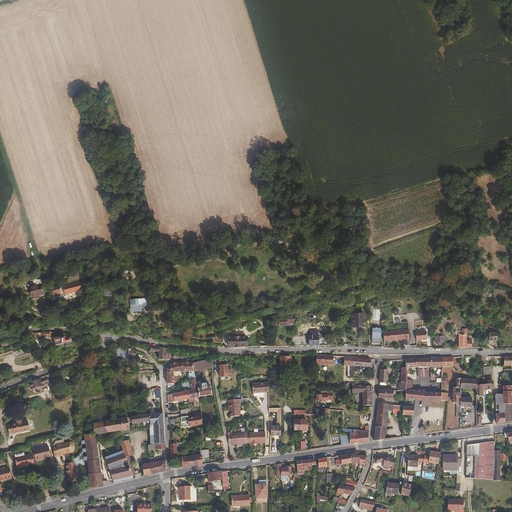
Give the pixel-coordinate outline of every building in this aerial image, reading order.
[(80,282),(68,285),(69,288),(68,289),(69,293),(82,290),(80,282)] [(36,286),(31,287),(35,297),(36,297),(36,296),(43,294),(40,285),(36,286)] [(350,314),(351,326),(362,326),(362,314),(350,314)] [(275,320),(276,325),(291,324),(293,320),(293,316),(286,316),(286,319),(275,320)] [(369,328),(371,345),(381,345),(380,338),(379,338),(379,329),(378,328),(369,328)] [(465,340),(465,329),(460,329),(460,334),(454,334),(454,337),(457,337),(457,347),(457,348),(466,347),(470,347),(470,340),(465,340)] [(404,344),(409,346),(408,330),(382,331),(383,340),(403,339),(404,344)] [(426,330),(415,331),(416,340),(426,339),(426,330)] [(39,338),(37,332),(30,332),(31,334),(33,340),(39,338)] [(497,340),(496,332),(488,332),(488,340),(497,340)] [(308,335),(308,344),(321,344),(321,335),(308,335)] [(63,336),(53,338),(54,345),(64,343),(65,346),(71,345),(69,338),(63,336)] [(227,336),(227,346),(235,347),(246,347),(246,337),(234,337),(234,336),(227,336)] [(158,352),(158,359),(165,360),(165,359),(169,359),(169,357),(169,350),(165,350),(165,348),(158,347),(158,352)] [(136,350),(128,348),(127,356),(135,356),(136,350)] [(316,354),(315,371),(318,371),(318,364),(332,365),(332,355),(316,354)] [(511,355),(503,356),(503,365),(511,364),(511,355)] [(290,356),(280,356),(280,365),(290,365),(290,356)] [(352,356),(343,356),(342,365),(347,365),(347,376),(353,377),(353,365),(352,356)] [(352,356),(353,365),(364,366),(362,357),(352,356)] [(362,357),(364,366),(371,366),(369,358),(362,357)] [(428,367),(429,357),(415,358),(415,366),(428,367)] [(441,367),(442,357),(429,357),(428,367),(429,367),(441,367)] [(452,366),(452,357),(442,357),(441,367),(452,366)] [(192,362),(193,370),(212,367),(211,358),(192,362)] [(415,366),(415,358),(404,359),(404,367),(405,367),(415,367),(415,366)] [(166,372),(173,372),(173,371),(182,371),(180,362),(174,362),(169,365),(170,367),(166,368),(166,372)] [(191,362),(180,362),(182,371),(191,370),(192,379),(195,379),(194,374),(193,370),(192,362),(191,362)] [(219,364),(219,376),(219,380),(227,380),(227,376),(230,376),(230,371),(227,371),(227,364),(219,364)] [(198,373),(194,374),(195,379),(197,388),(198,396),(211,394),(210,386),(206,386),(205,382),(200,383),(198,373)] [(46,377),(28,382),(30,388),(47,383),(46,377)] [(451,387),(451,393),(460,393),(460,387),(461,378),(455,377),(454,387),(451,387)] [(461,378),(460,387),(475,388),(475,384),(476,380),(476,379),(473,379),(461,378)] [(439,400),(439,393),(422,392),(422,390),(416,390),(412,390),(412,380),(405,380),(405,382),(405,386),(404,388),(404,390),(404,399),(426,400),(439,400)] [(251,381),(250,391),(266,391),(267,382),(251,381)] [(475,388),(475,395),(482,396),(481,390),(492,389),(492,383),(491,383),(475,384),(475,388)] [(351,384),(351,389),(350,392),(361,392),(361,391),(361,385),(361,384),(351,384)] [(511,390),(511,385),(503,385),(501,385),(502,394),(503,404),(504,422),(511,421),(511,391),(511,390)] [(198,396),(197,388),(191,389),(186,390),(188,398),(198,396)] [(378,389),(377,397),(392,398),(392,390),(378,389)] [(188,398),(186,390),(173,392),(169,394),(167,394),(167,402),(188,398)] [(314,391),(314,400),(326,400),(331,400),(331,392),(326,392),(314,391)] [(370,399),(370,391),(361,391),(361,392),(361,400),(370,399)] [(451,393),(450,403),(455,403),(455,417),(459,417),(459,406),(459,397),(460,397),(460,393),(451,393)] [(504,422),(503,404),(502,394),(494,393),(496,423),(504,422)] [(459,406),(471,406),(472,397),(460,397),(459,397),(459,406)] [(238,398),(227,399),(227,408),(229,408),(229,411),(230,416),(239,415),(238,398)] [(383,439),(386,403),(377,402),(375,425),(374,425),(372,434),(374,434),(373,440),(383,439)] [(393,405),(392,408),(402,409),(401,414),(411,415),(413,406),(403,405),(393,405)] [(163,442),(162,412),(131,416),(132,423),(143,421),(143,425),(154,424),(154,444),(163,443),(163,442)] [(276,426),(269,425),(269,434),(280,435),(279,414),(275,414),(276,426)] [(187,415),(181,417),(182,425),(202,423),(201,415),(187,417),(187,415)] [(113,418),(116,430),(128,428),(126,417),(113,418)] [(116,430),(113,418),(92,421),(93,433),(83,434),(90,486),(101,484),(94,433),(116,430)] [(17,423),(8,425),(10,433),(30,430),(29,420),(23,421),(23,419),(17,420),(17,423)] [(367,441),(368,431),(352,429),(352,434),(356,434),(356,442),(367,441)] [(246,442),(246,431),(231,432),(231,442),(246,442)] [(264,441),(264,431),(249,431),(249,441),(249,442),(254,442),(254,441),(256,441),(264,441)] [(511,431),(503,432),(504,437),(506,437),(507,442),(508,441),(509,444),(511,443),(511,431)] [(340,441),(340,444),(356,442),(356,434),(352,434),(341,434),(341,441),(340,441)] [(123,451),(132,475),(134,475),(127,454),(131,453),(127,439),(120,441),(123,451)] [(55,445),(51,446),(53,455),(69,452),(66,441),(55,444),(55,445)] [(478,477),(492,479),(493,450),(493,443),(466,442),(465,452),(478,453),(478,477)] [(32,449),(35,461),(40,460),(39,458),(42,457),(49,455),(46,445),(32,449)] [(438,456),(439,452),(429,450),(427,461),(437,463),(438,456)] [(132,475),(123,451),(105,457),(114,482),(132,475)] [(357,461),(357,454),(357,452),(349,453),(349,454),(350,462),(357,461)] [(388,453),(377,454),(378,459),(382,459),(382,461),(382,465),(386,466),(386,464),(392,465),(393,460),(394,457),(390,456),(388,453)] [(23,456),(14,458),(13,458),(16,470),(22,468),(24,465),(25,465),(33,463),(33,461),(31,454),(27,455),(23,456)] [(344,455),(339,455),(339,459),(334,459),(334,463),(335,463),(336,464),(344,463),(344,455)] [(407,455),(406,466),(416,467),(416,462),(419,462),(420,456),(407,455)] [(189,465),(188,456),(180,457),(180,462),(175,463),(175,467),(189,465)] [(317,458),(317,467),(326,466),(326,459),(326,457),(317,458)] [(300,465),(303,465),(307,465),(307,469),(312,468),(312,465),(314,465),(313,459),(313,458),(300,460),(300,465)] [(455,471),(455,463),(455,460),(440,459),(440,474),(454,475),(454,486),(459,486),(459,471),(455,471)] [(63,462),(65,468),(66,475),(65,475),(66,481),(68,480),(68,481),(77,478),(74,465),(73,465),(72,460),(63,462)] [(164,460),(148,463),(150,473),(165,469),(164,460)] [(303,469),(303,465),(300,465),(300,460),(296,461),(296,465),(295,465),(296,469),(296,470),(303,469)] [(141,464),(143,475),(150,473),(148,463),(141,464)] [(285,468),(280,467),(280,475),(290,475),(290,466),(285,466),(285,468)] [(0,469),(0,480),(11,478),(10,475),(10,473),(8,467),(5,468),(0,469)] [(220,471),(207,473),(208,481),(222,479),(220,471)] [(396,494),(398,484),(387,482),(385,492),(396,494)] [(408,497),(410,485),(401,483),(399,495),(408,497)] [(265,484),(254,485),(255,498),(266,497),(265,484)] [(188,485),(178,486),(178,500),(189,499),(188,485)] [(344,486),(337,485),(334,493),(341,493),(342,492),(344,486)] [(353,487),(344,486),(342,492),(350,494),(353,487)] [(248,494),(240,495),(240,496),(230,497),(231,506),(249,505),(248,494)] [(363,499),(359,498),(357,507),(362,508),(362,510),(365,511),(366,509),(371,510),(373,502),(363,499)] [(454,509),(454,511),(462,511),(463,499),(447,498),(447,509),(454,509)] [(149,511),(150,503),(136,503),(135,511),(149,511)]
